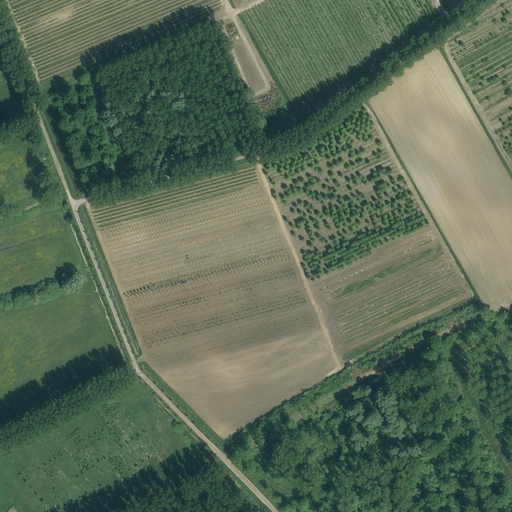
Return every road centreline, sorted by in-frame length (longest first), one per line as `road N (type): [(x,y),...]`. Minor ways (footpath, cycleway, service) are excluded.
road 1 (track): [(0,15),(72,203)]
road 2 (track): [(277,511),(136,370)]
